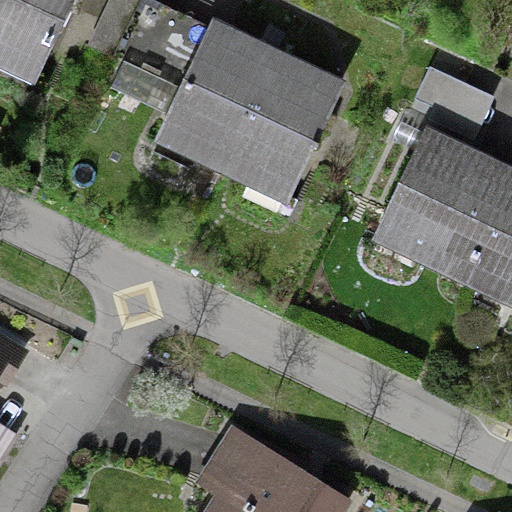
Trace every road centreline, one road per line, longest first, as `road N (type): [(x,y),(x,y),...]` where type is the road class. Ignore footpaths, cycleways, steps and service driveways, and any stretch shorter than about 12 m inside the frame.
road 1 (unclassified): [(511,455),(174,287)]
road 2 (residential): [(11,511),(174,287)]
road 3 (unclassified): [(174,287),(0,206)]
